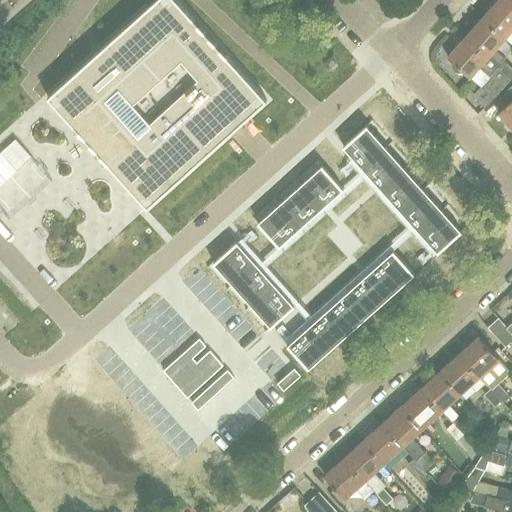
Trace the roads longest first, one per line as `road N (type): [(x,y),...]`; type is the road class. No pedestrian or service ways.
road 1 (residential): [(245,499),(511,262)]
road 2 (residential): [(511,182),(392,52)]
